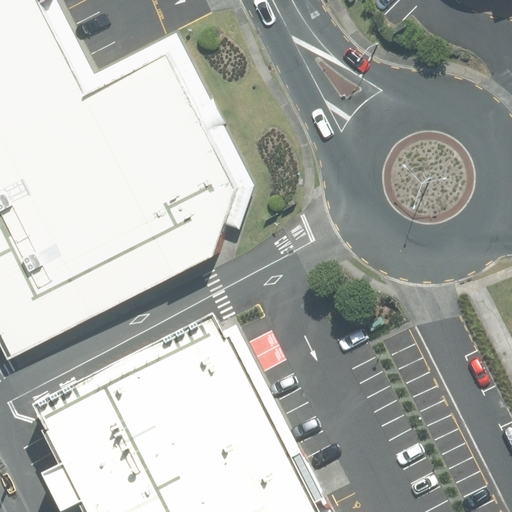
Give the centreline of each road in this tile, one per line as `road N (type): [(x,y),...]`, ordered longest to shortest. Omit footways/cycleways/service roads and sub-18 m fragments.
road 1 (secondary): [(423,97),(475,115),(501,156),(500,204),(471,243)]
road 2 (secondary): [(471,243),(423,258),(379,245),(349,210),(344,164)]
road 3 (secondary): [(344,164),(273,0)]
road 4 (secondary): [(291,0),(336,48),(423,97)]
